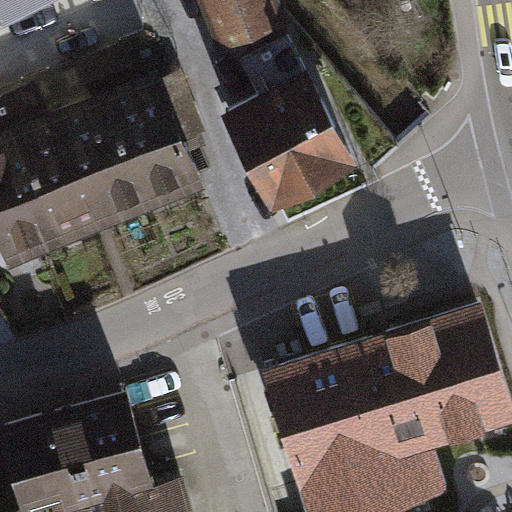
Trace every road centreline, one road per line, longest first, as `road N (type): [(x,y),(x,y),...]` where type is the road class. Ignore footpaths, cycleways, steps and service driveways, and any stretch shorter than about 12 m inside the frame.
road 1 (residential): [(0,378),(280,261),(421,192),(511,163)]
road 2 (unknown): [(280,261),(191,43),(158,25),(99,34)]
